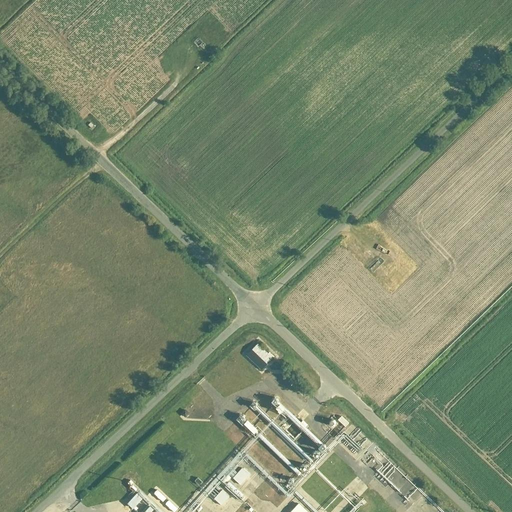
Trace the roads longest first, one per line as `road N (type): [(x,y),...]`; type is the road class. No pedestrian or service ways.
road 1 (unclassified): [(254,306),(511,65)]
road 2 (unclassified): [(0,64),(254,306)]
road 3 (unclassified): [(38,511),(254,306)]
road 4 (unclassified): [(254,306),(470,511)]
